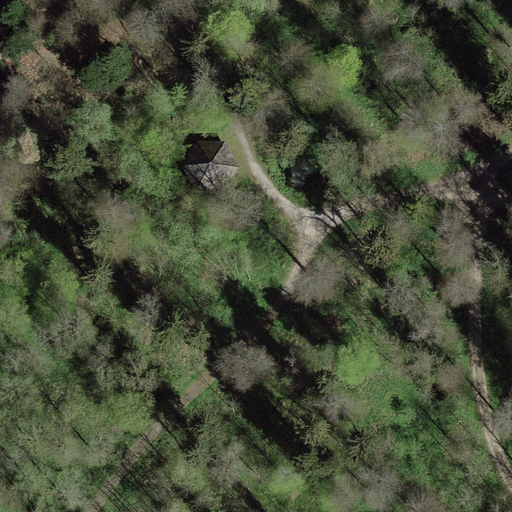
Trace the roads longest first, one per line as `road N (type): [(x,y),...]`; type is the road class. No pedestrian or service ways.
road 1 (track): [(89,511),(126,454),(259,325),(310,237),(511,151)]
road 2 (track): [(511,470),(482,414),(477,257),(463,172)]
road 3 (track): [(250,124),(310,237)]
